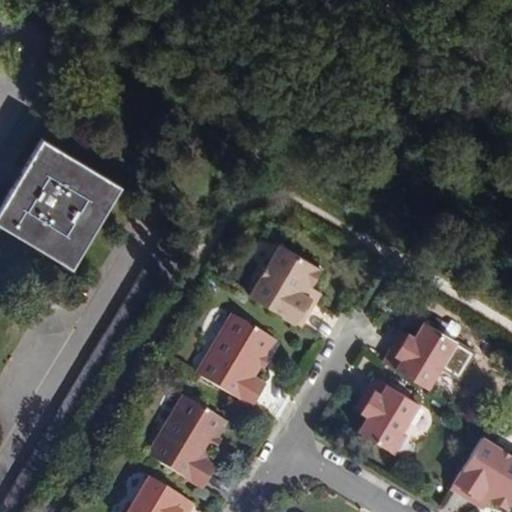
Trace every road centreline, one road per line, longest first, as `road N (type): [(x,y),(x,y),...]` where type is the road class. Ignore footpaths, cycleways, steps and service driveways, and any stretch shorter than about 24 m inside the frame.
road 1 (residential): [(361,306),(283,448)]
road 2 (track): [(385,0),(511,78)]
road 3 (residential): [(283,448),(389,511)]
